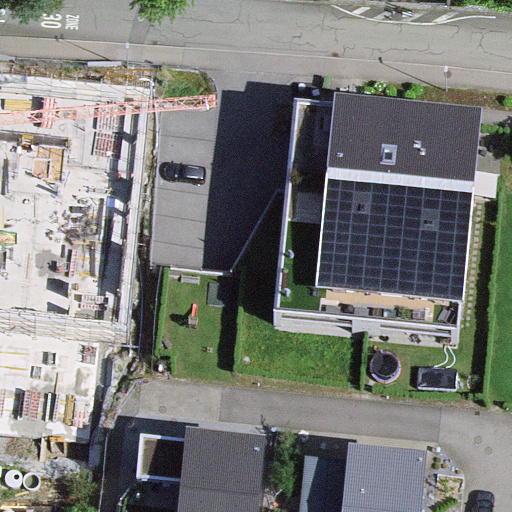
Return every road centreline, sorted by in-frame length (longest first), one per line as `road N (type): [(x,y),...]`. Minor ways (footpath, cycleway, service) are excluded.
road 1 (residential): [(511,475),(493,449),(223,414)]
road 2 (residential): [(255,26),(511,53)]
road 3 (residential): [(0,9),(255,26)]
